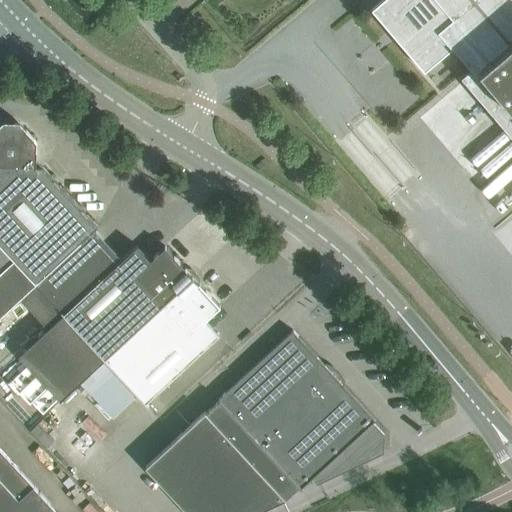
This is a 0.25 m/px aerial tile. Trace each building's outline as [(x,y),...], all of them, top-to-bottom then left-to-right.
[(511,0),(381,0),(372,9),(379,17),(380,16),(381,17),(410,51),(409,52),(424,70),(427,68),(426,67),(428,65),(429,66),(448,51),(447,49),(451,46),(476,74),(480,71),(511,107),(511,0)] [(98,226),(43,167),(36,167),(36,142),(22,126),(1,125),(0,125),(0,244),(24,270),(36,284),(64,314),(123,259),(122,259),(95,229),(98,226)] [(0,316),(36,284),(24,270),(0,244),(0,316)] [(104,358),(193,276),(165,246),(150,259),(137,245),(122,259),(123,259),(64,314),(104,358)] [(146,401),(219,334),(206,319),(220,306),(193,276),(104,358),(149,406),(150,405),(146,401)] [(145,466),(187,511),(256,511),(286,498),(299,486),(301,488),(312,478),(317,484),(383,453),(384,435),(372,422),(376,419),(293,330),(145,466)] [(0,511),(58,511),(0,448),(0,511)]
